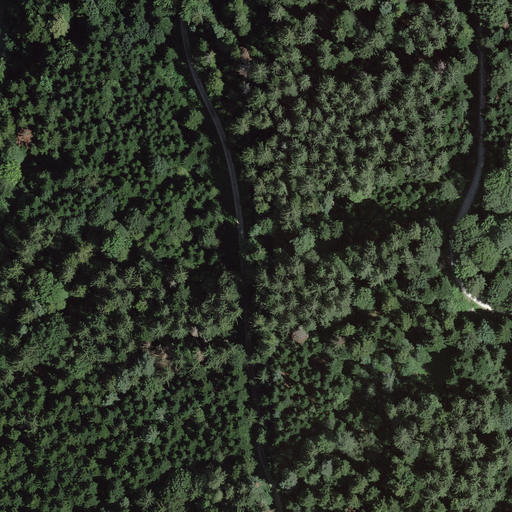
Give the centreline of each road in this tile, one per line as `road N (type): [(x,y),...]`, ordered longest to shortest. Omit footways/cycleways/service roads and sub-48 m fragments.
road 1 (track): [(184,0),(177,22),(186,59),(229,167),(263,457),(279,511)]
road 2 (track): [(511,315),(473,300),(455,268),(455,237),(486,117),(490,0)]
